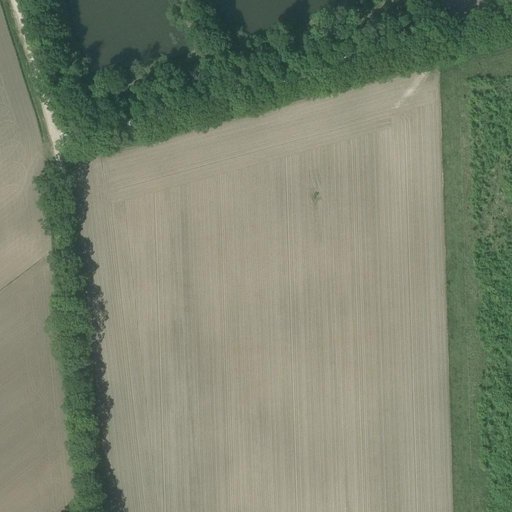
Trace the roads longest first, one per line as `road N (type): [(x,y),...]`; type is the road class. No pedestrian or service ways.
road 1 (track): [(99,511),(55,143)]
road 2 (track): [(55,143),(382,54)]
road 3 (track): [(55,143),(9,0)]
road 4 (track): [(382,54),(511,19)]
